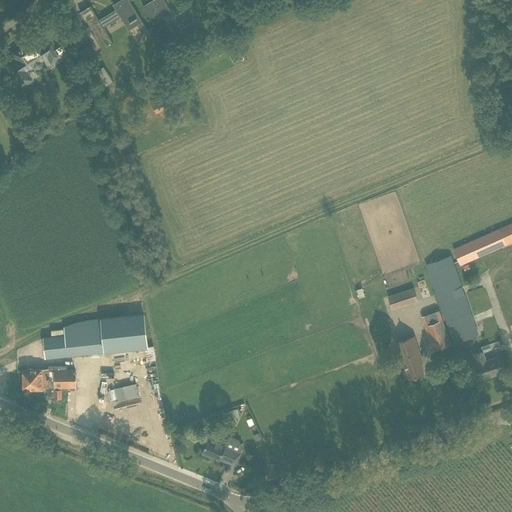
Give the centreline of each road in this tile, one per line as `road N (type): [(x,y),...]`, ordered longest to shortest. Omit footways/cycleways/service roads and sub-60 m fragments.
road 1 (unclassified): [(251,511),(277,489),(511,409)]
road 2 (unclassified): [(243,511),(221,494),(0,402)]
road 3 (unknown): [(455,429),(412,309)]
